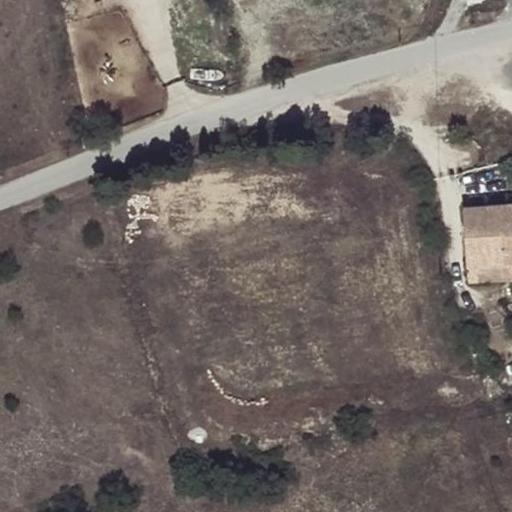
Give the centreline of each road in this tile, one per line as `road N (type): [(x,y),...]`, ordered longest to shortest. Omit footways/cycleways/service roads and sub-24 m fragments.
road 1 (unclassified): [(511,34),(190,124),(0,199)]
road 2 (track): [(190,124),(145,0)]
